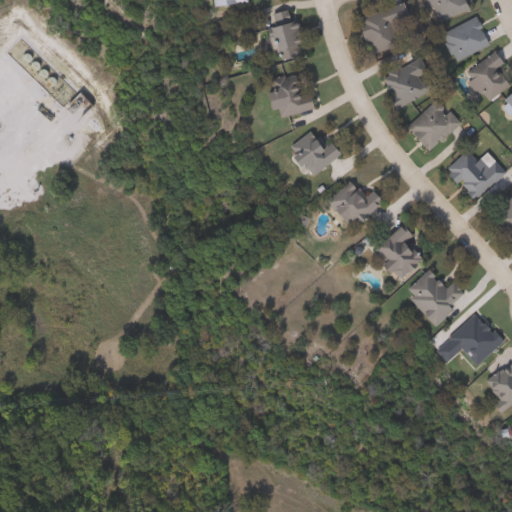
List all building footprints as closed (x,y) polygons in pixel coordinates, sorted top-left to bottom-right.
[(422,0),(463,0),(466,7),(430,21),(422,0)] [(408,39),(360,54),(348,17),(397,2),(408,39)] [(263,51),(257,24),(263,23),(261,13),(286,7),(295,53),(272,58),(270,50),(263,51)] [(482,43),(448,60),(434,33),(468,15),(482,43)] [(488,68),(501,84),(478,102),(456,73),(486,50),(496,63),(488,68)] [(272,116),(269,106),(257,109),(251,87),(295,75),(304,108),(272,116)] [(511,117),(510,119),(492,98),(511,81),(511,117)] [(452,124),(412,147),(398,122),(437,100),(452,124)] [(338,150),(298,176),(279,147),(304,130),(314,144),(328,134),(338,150)] [(498,173),(464,200),(439,169),(463,149),(477,167),(487,159),(498,173)] [(342,232),(314,206),(340,179),(357,195),(364,189),(374,198),(342,232)] [(511,195),(511,237),(506,243),(481,217),(508,191),(511,195)] [(403,241),(415,259),(387,278),(364,244),(394,224),(405,240),(403,241)] [(436,287),(445,279),(458,296),(421,325),(400,298),(404,295),(398,287),(421,269),(436,287)] [(464,366),(452,350),(433,364),(421,348),(468,313),(482,332),(486,329),(496,342),(464,366)] [(511,365),(511,396),(491,410),(473,382),(508,359),(511,365)]
